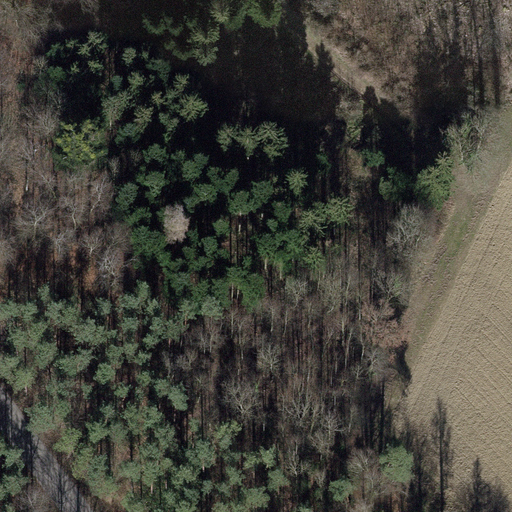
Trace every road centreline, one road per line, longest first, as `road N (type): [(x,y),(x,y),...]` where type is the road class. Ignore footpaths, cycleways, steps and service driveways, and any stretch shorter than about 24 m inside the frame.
road 1 (track): [(270,0),(429,150)]
road 2 (unclassified): [(75,511),(0,409)]
